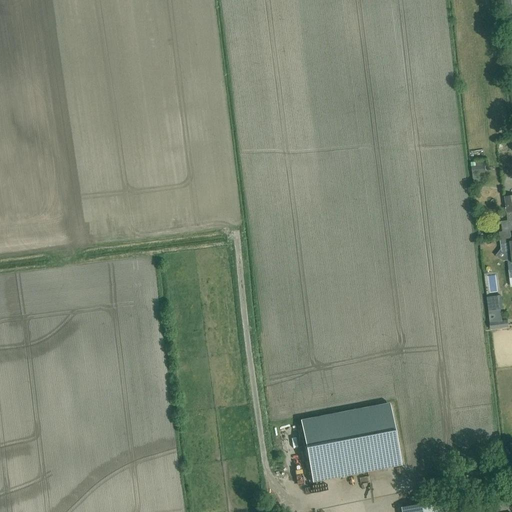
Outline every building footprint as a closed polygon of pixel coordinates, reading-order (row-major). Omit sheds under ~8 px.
[(485,166),(472,168),(474,188),(481,187),(480,174),(486,173),(485,166)] [(511,196),(505,197),(506,204),(507,213),(509,212),(510,221),(508,221),(509,231),(499,232),(500,241),(505,240),(505,237),(511,236),(511,237),(511,196)] [(505,237),(505,240),(500,241),(501,253),(504,255),(507,255),(508,261),(511,260),(511,264),(511,263),(511,237),(511,236),(505,237)] [(502,275),(494,276),(495,291),(503,291),(502,275)] [(494,322),(505,320),(504,313),(493,315),(494,322)] [(490,331),(491,331),(509,328),(507,320),(489,322),(490,331)] [(312,483),(401,466),(390,406),(301,423),(312,483)] [(401,511),(442,511),(441,501),(401,508),(401,511)]
